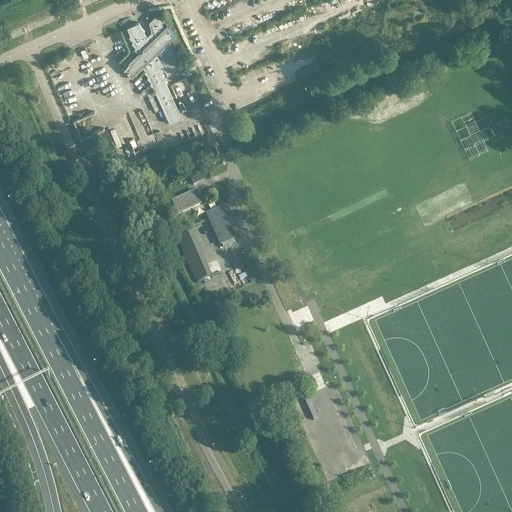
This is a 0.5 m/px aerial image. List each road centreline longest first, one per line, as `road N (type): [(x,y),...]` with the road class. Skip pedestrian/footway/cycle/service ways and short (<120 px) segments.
road 1 (unclassified): [(237,511),(205,456),(27,49)]
road 2 (motorway): [(0,316),(100,511)]
road 3 (motorway): [(156,511),(45,334)]
road 4 (motorway): [(136,511),(45,334)]
road 5 (motorway): [(0,353),(54,511)]
